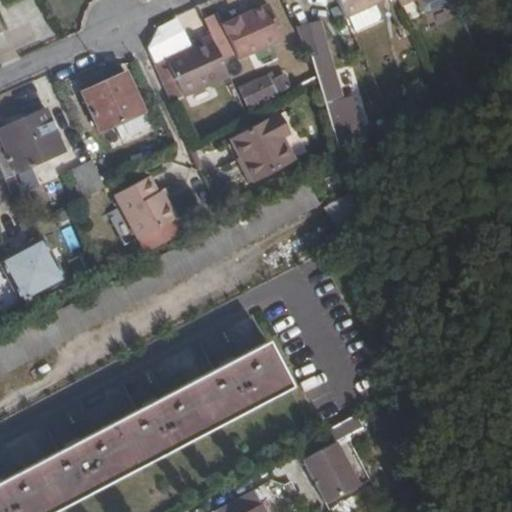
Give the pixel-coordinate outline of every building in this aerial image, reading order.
[(216,12),(203,18),(211,36),(217,50),(224,47),(230,44),(234,51),(278,31),(263,0),(258,0),(231,13),(217,18),(216,12)] [(336,0),(345,19),(349,17),(356,33),(379,22),(381,16),(376,4),(385,0),(336,0)] [(400,0),(407,13),(421,7),(435,0),(400,0)] [(457,9),(453,0),(435,0),(421,7),(426,19),(431,21),(457,9)] [(316,23),(296,33),(308,59),(312,58),(317,78),(338,150),(387,123),(383,116),(363,126),(354,96),(342,98),(330,55),(329,50),(316,23)] [(217,50),(211,36),(195,44),(196,47),(168,60),(169,62),(184,96),(185,98),(230,77),(217,50)] [(230,44),(224,47),(228,54),(234,51),(230,44)] [(479,57),(485,70),(508,58),(502,45),(479,57)] [(169,62),(155,69),(170,102),(184,96),(169,62)] [(142,112),(125,74),(81,93),(99,131),(142,112)] [(284,74),(269,80),(267,77),(239,89),(247,106),(290,88),(284,74)] [(46,110),(0,129),(0,166),(4,177),(64,151),(46,110)] [(290,133),(280,116),(235,140),(257,180),(295,160),(283,137),(290,133)] [(104,188),(92,162),(70,173),(82,199),(104,188)] [(0,343),(0,374),(330,196),(319,174),(0,343)] [(164,206),(149,178),(115,196),(139,239),(142,238),(174,221),(177,219),(168,204),(164,206)] [(344,241),(364,231),(351,192),(327,205),(344,241)] [(142,238),(149,251),(181,234),(174,221),(142,238)] [(41,238),(0,259),(0,267),(21,306),(64,282),(41,238)] [(266,342),(0,482),(0,511),(51,511),(290,387),(266,342)] [(361,484),(338,441),(306,458),(330,501),(361,484)] [(254,489),(214,510),(215,511),(238,511),(260,501),(254,489)] [(245,511),(268,511),(263,502),(245,511)]
